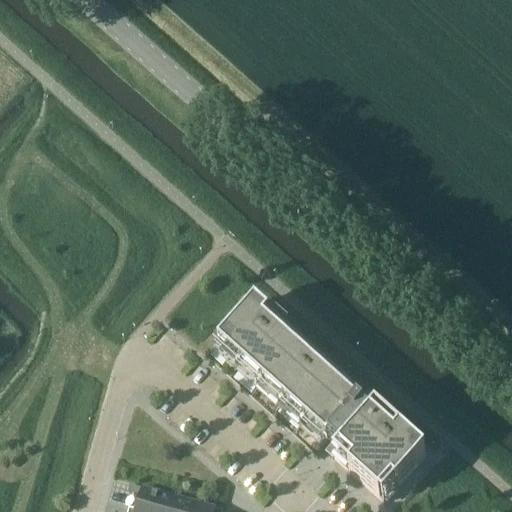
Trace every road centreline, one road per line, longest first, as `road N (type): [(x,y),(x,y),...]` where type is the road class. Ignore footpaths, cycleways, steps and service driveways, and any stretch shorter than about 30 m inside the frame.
road 1 (tertiary): [(511,376),(86,0)]
road 2 (residential): [(85,511),(129,355),(152,365),(295,494)]
